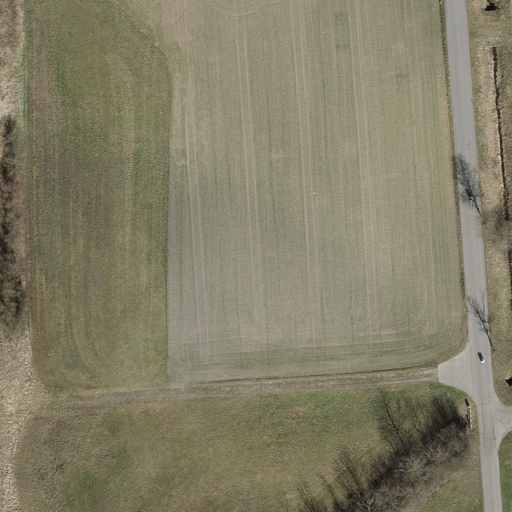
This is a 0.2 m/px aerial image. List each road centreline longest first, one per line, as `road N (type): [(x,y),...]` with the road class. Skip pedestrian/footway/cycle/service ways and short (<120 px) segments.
road 1 (unclassified): [(494,511),(455,0)]
road 2 (track): [(483,372),(59,400)]
